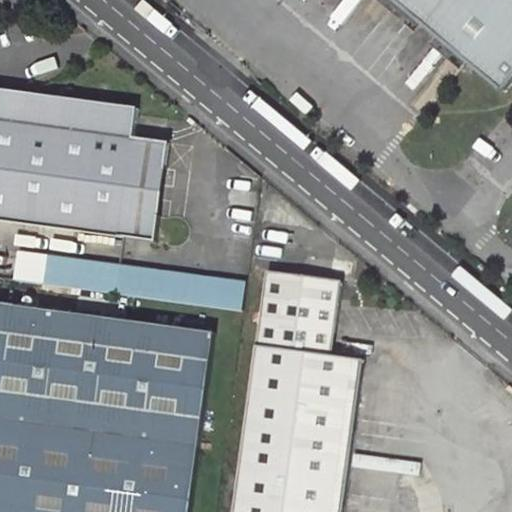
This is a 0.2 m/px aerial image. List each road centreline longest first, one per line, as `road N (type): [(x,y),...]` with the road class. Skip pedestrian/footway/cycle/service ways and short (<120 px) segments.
road 1 (unclassified): [(511,341),(102,0)]
road 2 (unknown): [(259,41),(397,158)]
road 3 (unknown): [(416,261),(511,146)]
road 4 (unknown): [(211,0),(259,41),(212,91)]
